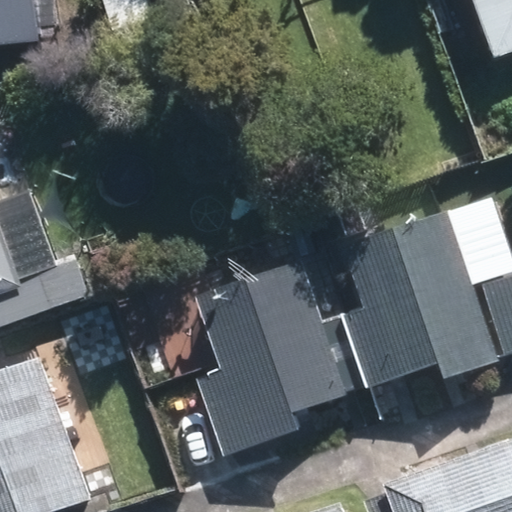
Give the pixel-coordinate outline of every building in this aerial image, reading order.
[(32,0),(0,0),(0,38),(36,36),(32,0)] [(511,0),(491,0),(508,46),(511,44),(511,0)] [(376,308),(359,313),(379,376),(453,352),(458,365),(497,353),(453,217),(357,248),(376,308)] [(343,390),(302,267),(186,306),(197,340),(221,332),(234,371),(210,379),(232,444),(294,424),(289,408),(343,390)] [(0,338),(87,303),(75,271),(0,301),(0,338)] [(511,276),(489,284),(511,351),(511,350),(511,276)] [(40,363),(0,375),(0,511),(30,511),(84,494),(40,363)] [(511,511),(511,446),(399,486),(408,511),(511,511)]
